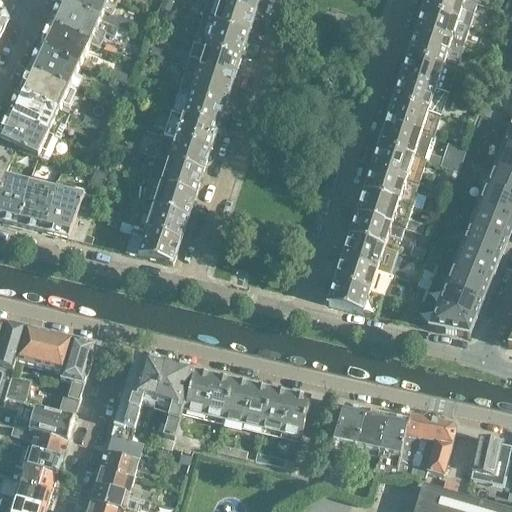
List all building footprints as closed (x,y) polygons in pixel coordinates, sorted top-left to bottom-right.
[(107,0),(63,0),(60,6),(100,25),(131,36),(133,29),(125,26),(126,24),(112,18),(118,5),(111,2),(107,0)] [(168,0),(163,0),(160,9),(169,12),(173,2),(168,0)] [(208,0),(208,1),(220,5),(255,17),(255,16),(259,0),(208,0)] [(464,0),(428,0),(425,12),(471,26),(478,6),(473,4),(474,3),(464,0)] [(200,24),(202,24),(212,27),(248,39),(255,17),(220,5),(208,1),(200,24)] [(60,6),(50,29),(90,48),(100,51),(107,35),(117,40),(120,33),(100,25),(60,6)] [(506,24),(511,14),(498,10),(497,22),(506,24)] [(425,12),(417,34),(463,48),(471,26),(425,12)] [(159,34),(162,27),(154,24),(152,32),(159,34)] [(194,47),(205,50),(240,62),(248,39),(212,27),(202,24),(194,47)] [(50,29),(40,51),(80,70),(84,62),(90,65),(97,50),(90,48),(50,29)] [(417,34),(410,57),(444,67),(452,70),(455,61),(459,62),(463,48),(417,34)] [(186,69),(198,73),(233,85),(240,62),(205,50),(194,47),(186,69)] [(162,53),(152,50),(150,57),(160,60),(162,53)] [(40,51),(29,75),(69,93),(76,96),(84,80),(77,77),(80,70),(40,51)] [(409,58),(402,79),(449,93),(454,78),(442,74),(444,70),(444,67),(410,57),(410,58),(409,58)] [(178,93),(225,109),(233,85),(198,73),(186,69),(178,93)] [(505,74),(494,70),(488,86),(498,90),(505,74)] [(130,79),(131,79),(115,73),(113,80),(128,86),(130,79)] [(29,75),(19,97),(59,115),(69,119),(74,111),(70,109),(76,96),(69,93),(29,75)] [(402,79),(395,101),(430,112),(429,114),(441,119),(446,105),(445,105),(449,93),(402,79)] [(136,98),(141,83),(132,80),(127,95),(136,98)] [(127,92),(115,86),(109,106),(121,109),(124,99),(127,92)] [(171,114),(218,131),(225,109),(178,93),(171,114)] [(19,97),(9,119),(49,138),(61,142),(71,120),(59,115),(19,97)] [(127,111),(131,101),(124,99),(121,109),(127,111)] [(395,101),(387,125),(422,135),(422,138),(433,141),(434,142),(441,119),(429,114),(430,112),(395,101)] [(499,117),(484,111),(481,118),(497,124),(499,117)] [(473,129),(477,116),(469,114),(465,126),(473,129)] [(163,138),(175,142),(210,154),(210,153),(211,153),(218,131),(183,119),(171,115),(163,138)] [(82,124),(107,130),(108,128),(84,118),(82,124)] [(0,138),(0,142),(17,150),(38,160),(42,153),(49,155),(55,140),(49,138),(9,119),(0,138)] [(476,130),(484,133),(488,122),(481,119),(476,130)] [(387,125),(380,148),(415,158),(415,159),(427,163),(430,150),(430,149),(433,141),(422,138),(422,135),(387,125)] [(511,130),(501,126),(492,147),(501,151),(502,149),(511,152),(511,130)] [(156,161),(168,164),(203,176),(210,154),(175,142),(163,138),(156,161)] [(107,144),(98,141),(90,147),(89,151),(103,154),(107,144)] [(477,141),(472,152),(480,155),(484,144),(477,141)] [(0,142),(0,203),(5,180),(17,150),(0,142)] [(440,166),(448,168),(458,171),(466,148),(447,143),(440,166)] [(380,148),(372,171),(408,181),(407,183),(419,187),(427,163),(415,159),(415,158),(380,148)] [(511,176),(511,152),(502,149),(501,151),(494,169),(511,176)] [(149,184),(160,187),(195,199),(203,176),(168,164),(156,161),(149,184)] [(6,180),(0,204),(0,223),(20,229),(30,186),(14,182),(20,167),(12,164),(6,180)] [(452,191),(458,171),(448,168),(441,188),(452,191)] [(511,199),(511,176),(494,169),(486,189),(511,199)] [(465,170),(461,181),(468,184),(473,173),(465,170)] [(372,171),(365,193),(400,204),(400,205),(413,209),(418,196),(416,195),(419,187),(407,183),(408,181),(372,171)] [(109,177),(97,173),(91,190),(103,194),(109,177)] [(30,186),(20,229),(45,235),(56,192),(57,186),(31,179),(30,186)] [(464,195),(468,184),(461,181),(456,192),(464,195)] [(142,206),(153,210),(188,221),(195,199),(160,187),(149,184),(142,206)] [(56,192),(45,235),(69,241),(79,215),(85,200),(86,193),(57,186),(56,192)] [(511,223),(511,199),(486,189),(478,209),(511,223)] [(366,194),(358,216),(393,226),(392,228),(404,231),(422,237),(430,239),(433,229),(408,222),(413,209),(400,205),(400,204),(365,193),(365,194),(366,194)] [(80,215),(94,220),(96,213),(92,204),(85,201),(80,215)] [(142,206),(134,229),(137,230),(181,245),(188,221),(142,206)] [(507,244),(511,231),(511,223),(478,209),(470,229),(507,244)] [(449,210),(445,221),(452,224),(457,213),(449,210)] [(79,215),(69,241),(70,241),(83,244),(84,240),(85,241),(94,220),(79,215)] [(358,216),(351,239),(385,249),(389,237),(401,241),(404,231),(392,228),(393,226),(358,216)] [(127,252),(126,256),(173,268),(181,245),(137,230),(109,221),(106,230),(130,238),(126,251),(127,252)] [(448,235),(452,224),(445,221),(440,232),(448,235)] [(499,264),(507,244),(470,229),(462,249),(499,264)] [(87,238),(85,245),(93,247),(94,241),(87,238)] [(351,239),(343,262),(390,275),(392,267),(381,263),(385,249),(351,239)] [(410,257),(413,259),(422,262),(426,253),(413,248),(410,257)] [(491,285),(499,264),(462,249),(454,270),(491,285)] [(433,250),(429,261),(436,264),(441,253),(433,250)] [(432,275),(436,264),(429,261),(424,272),(432,275)] [(343,262),(336,283),(371,293),(375,282),(387,286),(390,275),(343,262)] [(483,305),(491,285),(454,270),(446,290),(483,305)] [(329,307),(377,318),(384,298),(336,283),(329,307)] [(417,290),(413,301),(420,304),(425,293),(417,290)] [(475,325),(483,305),(446,290),(438,310),(475,325)] [(416,315),(420,304),(413,301),(408,312),(416,315)] [(469,340),(475,325),(438,310),(429,331),(469,340)] [(6,328),(0,348),(0,364),(4,367),(0,383),(0,411),(2,412),(5,399),(12,379),(15,367),(16,365),(26,333),(6,328)] [(26,333),(16,365),(62,376),(72,344),(61,341),(61,342),(55,340),(55,339),(26,333)] [(72,344),(62,376),(63,376),(60,383),(72,386),(68,401),(63,400),(59,413),(75,418),(96,349),(73,344),(72,344)] [(113,429),(105,454),(150,467),(153,459),(141,455),(144,446),(131,443),(134,433),(142,406),(155,410),(167,366),(144,360),(143,363),(134,361),(113,429)] [(167,366),(155,410),(170,414),(163,441),(174,444),(176,437),(182,415),(194,376),(195,373),(172,367),(171,368),(167,367),(168,366),(167,366)] [(194,376),(182,415),(177,436),(190,439),(195,418),(225,425),(233,385),(194,376)] [(31,384),(12,379),(5,399),(24,404),(26,404),(31,384)] [(233,385),(225,425),(262,434),(270,393),(233,385)] [(270,393),(262,434),(296,442),(296,440),(301,442),(310,403),(270,393)] [(17,431),(29,434),(67,444),(74,421),(36,411),(32,424),(20,421),(24,404),(5,399),(2,412),(0,416),(0,427),(12,430),(17,431)] [(344,410),(333,446),(332,449),(336,450),(335,455),(354,459),(355,454),(357,451),(367,415),(344,410)] [(379,456),(384,434),(386,435),(390,421),(368,415),(357,451),(379,456)] [(409,425),(400,461),(414,464),(418,465),(420,456),(426,448),(426,444),(431,423),(411,419),(409,425)] [(391,421),(386,435),(384,434),(379,456),(400,461),(409,425),(391,421)] [(431,423),(426,444),(434,446),(425,475),(444,479),(453,449),(454,443),(455,437),(456,437),(457,436),(456,436),(456,433),(456,432),(455,432),(454,429),(455,429),(454,428),(431,423)] [(31,444),(29,452),(62,462),(67,444),(29,434),(12,430),(10,438),(31,444)] [(174,444),(172,449),(189,453),(190,449),(200,451),(202,443),(176,437),(174,444)] [(471,474),(473,475),(496,480),(502,453),(500,452),(501,447),(479,442),(479,443),(480,444),(478,449),(476,449),(471,474)] [(218,447),(217,454),(246,461),(248,453),(218,447)] [(9,464),(24,469),(57,479),(62,462),(29,452),(26,460),(12,456),(9,464)] [(105,454),(100,472),(134,482),(142,485),(145,476),(163,481),(166,472),(150,467),(105,454)] [(257,455),(255,463),(284,470),(286,462),(257,455)] [(354,459),(335,455),(324,490),(344,495),(354,459)] [(191,461),(179,457),(177,465),(188,469),(191,461)] [(8,482),(18,486),(52,496),(57,479),(24,469),(9,464),(5,463),(2,473),(10,475),(8,482)] [(100,472),(95,488),(150,505),(157,506),(159,498),(140,492),(142,485),(134,482),(100,472)] [(0,497),(13,502),(44,511),(46,511),(52,496),(18,486),(8,482),(5,489),(0,487),(0,497)] [(95,488),(90,506),(111,511),(133,511),(134,509),(142,511),(147,511),(150,505),(95,488)] [(508,511),(422,488),(415,511),(508,511)] [(0,506),(0,511),(44,511),(13,502),(2,499),(0,506)]
